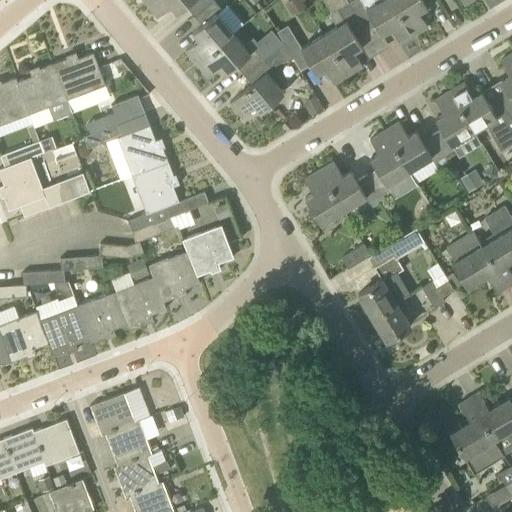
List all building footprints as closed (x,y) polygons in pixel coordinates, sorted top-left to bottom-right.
[(194,14),(210,0),(150,0),(147,3),(158,16),(171,5),(177,12),(186,5),(194,14)] [(197,62),(233,32),(216,12),(221,7),(215,0),(210,0),(194,14),(202,24),(193,31),(199,38),(186,49),(197,62)] [(301,0),(289,0),(285,3),(293,15),(306,7),(301,0)] [(362,46),(360,42),(370,36),(349,2),(347,0),(324,0),(332,12),(329,13),(337,24),(324,32),(349,74),(363,65),(354,51),(362,46)] [(351,0),(349,2),(370,36),(379,30),(382,34),(390,29),(399,43),(413,34),(392,0),(377,0),(366,7),(362,0),(351,0)] [(392,0),(413,34),(428,25),(419,11),(427,6),(423,0),(392,0)] [(249,51),(233,32),(197,62),(208,75),(221,65),(227,72),(236,65),(243,73),(263,57),(254,47),(249,51)] [(349,74),(324,32),(301,46),(298,41),(287,47),(293,57),(301,69),(311,63),(317,73),(325,68),(334,83),(349,74)] [(287,47),(283,40),(263,57),(243,73),(252,83),(230,101),(242,115),(255,104),(261,111),(284,92),(267,72),(278,62),(293,57),(287,47)] [(54,62),(67,98),(106,84),(93,51),(78,57),(76,51),(66,54),(67,57),(54,62)] [(511,119),(511,52),(501,59),(509,74),(501,78),(507,88),(496,94),(511,119)] [(67,98),(54,62),(31,70),(30,68),(29,68),(32,74),(18,80),(16,76),(29,112),(48,105),(54,118),(72,112),(67,98)] [(0,122),(29,112),(16,76),(0,82),(0,154),(1,154),(0,150),(0,122)] [(473,95),(465,81),(449,90),(474,131),(486,123),(491,132),(490,132),(501,149),(511,142),(511,119),(496,94),(487,100),(482,91),(473,95)] [(455,148),(452,143),(474,131),(449,90),(435,99),(444,113),(436,118),(442,128),(432,133),(445,155),(455,148)] [(106,126),(145,111),(141,100),(102,115),(106,126)] [(162,136),(156,138),(145,111),(106,126),(107,127),(90,133),(93,140),(95,145),(107,140),(118,136),(133,174),(169,161),(160,138),(162,137),(162,136)] [(408,135),(399,121),(384,130),(409,170),(430,157),(433,162),(445,155),(432,133),(422,140),(416,130),(408,135)] [(26,144),(27,143),(39,139),(33,124),(28,126),(32,137),(24,140),(26,144)] [(379,195),(390,188),(387,183),(409,170),(384,130),(370,138),(379,153),(371,157),(376,167),(366,173),(379,195)] [(5,166),(31,156),(56,146),(52,141),(46,138),(39,139),(27,143),(26,144),(26,145),(1,154),(0,154),(5,166)] [(46,194),(31,156),(5,166),(0,167),(0,172),(4,183),(0,184),(0,186),(1,186),(9,209),(14,207),(46,194)] [(343,175),(334,160),(319,169),(343,210),(365,196),(368,202),(379,195),(366,173),(356,179),(351,170),(343,175)] [(177,183),(169,161),(133,174),(147,212),(128,219),(132,230),(156,221),(171,216),(166,205),(179,200),(173,185),(180,183),(179,182),(177,183)] [(475,168),(461,177),(469,191),(483,182),(475,168)] [(321,223),(343,210),(319,169),(305,178),(314,192),(305,197),(321,223)] [(57,181),(65,200),(90,190),(83,171),(57,181)] [(136,207),(143,204),(132,175),(125,178),(136,207)] [(227,202),(214,207),(219,219),(231,214),(227,202)] [(508,285),(511,282),(511,271),(507,263),(511,259),(511,216),(505,204),(492,211),(504,231),(483,244),(508,285)] [(171,216),(156,221),(160,233),(175,228),(171,216)] [(393,220),(384,226),(391,238),(401,232),(393,220)] [(221,268),(219,262),(234,256),(221,224),(182,239),(187,250),(197,275),(219,266),(220,269),(221,268)] [(396,301),(409,294),(396,272),(403,268),(397,257),(424,240),(416,227),(368,256),(382,279),(358,293),(372,316),(396,301)] [(482,245),(473,230),(447,246),(456,261),(453,262),(468,286),(487,275),(497,292),(508,285),(483,244),(482,245)] [(136,241),(126,245),(130,256),(144,251),(139,240),(136,241)] [(342,257),(348,268),(370,253),(364,243),(342,257)] [(187,294),(185,288),(200,282),(197,275),(187,250),(150,265),(154,275),(164,301),(185,292),(186,294),(187,294)] [(99,254),(88,255),(88,267),(103,266),(102,254),(99,254)] [(143,257),(127,263),(130,271),(133,279),(150,273),(143,257)] [(65,280),(64,269),(61,269),(50,269),(51,281),(54,281),(55,283),(65,282),(69,282),(69,280),(65,280)] [(154,275),(115,290),(129,326),(152,318),(153,320),(154,319),(151,313),(167,307),(164,301),(154,275)] [(454,288),(449,279),(437,287),(442,296),(454,288)] [(445,300),(442,296),(437,287),(432,280),(422,286),(435,306),(445,300)] [(68,296),(73,293),(69,282),(65,282),(55,283),(56,287),(68,296)] [(27,295),(27,283),(24,283),(11,284),(12,296),(27,295)] [(129,326),(115,290),(78,305),(77,305),(90,337),(91,341),(114,332),(115,334),(116,334),(114,328),(128,323),(129,326)] [(387,339),(411,325),(396,301),(372,316),(387,339)] [(90,337),(77,305),(40,319),(49,342),(54,355),(76,346),(77,349),(78,348),(76,342),(90,337)] [(37,353),(35,347),(49,342),(40,319),(36,310),(0,323),(0,327),(13,360),(35,352),(36,354),(37,353)] [(0,364),(13,360),(0,327),(0,364)] [(135,420),(124,391),(90,404),(102,434),(106,432),(108,439),(142,426),(139,418),(135,420)] [(489,408),(479,391),(469,397),(503,453),(511,447),(511,399),(509,395),(489,408)] [(477,476),(481,473),(478,469),(503,453),(469,397),(459,402),(470,419),(450,431),(477,476)] [(180,405),(173,408),(177,419),(184,416),(180,405)] [(48,463),(80,451),(67,418),(35,430),(48,463)] [(34,430),(32,426),(3,437),(16,471),(45,460),(46,464),(48,463),(35,430),(34,430)] [(118,476),(152,463),(148,454),(152,452),(142,426),(108,439),(118,464),(114,465),(118,476)] [(0,477),(16,471),(3,437),(0,438),(0,477)] [(170,467),(167,459),(153,465),(152,463),(118,476),(126,495),(130,494),(136,510),(169,497),(163,480),(159,481),(156,473),(170,467)] [(506,483),(511,479),(511,466),(510,464),(499,471),(506,483)] [(50,475),(38,479),(42,491),(54,487),(50,475)] [(86,511),(91,510),(90,509),(94,507),(83,478),(49,491),(57,511),(86,511)] [(175,511),(169,497),(136,510),(136,511),(175,511)]
